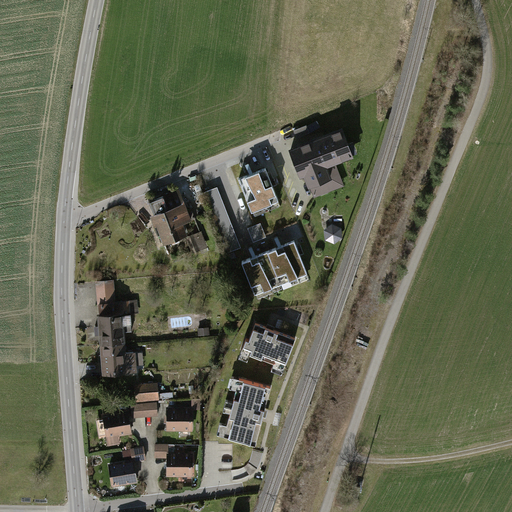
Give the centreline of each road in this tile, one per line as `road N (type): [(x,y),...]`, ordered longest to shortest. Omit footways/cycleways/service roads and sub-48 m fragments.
road 1 (tertiary): [(77,509),(62,312),(64,221)]
road 2 (residential): [(64,221),(275,137)]
road 3 (tertiary): [(64,221),(97,0)]
road 4 (track): [(344,454),(400,461),(511,442)]
road 5 (residential): [(243,488),(77,509)]
